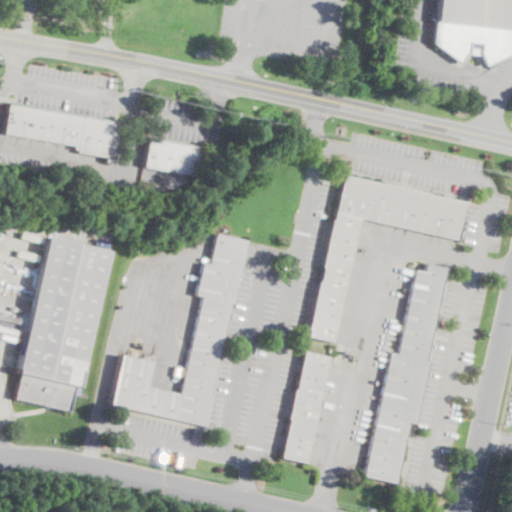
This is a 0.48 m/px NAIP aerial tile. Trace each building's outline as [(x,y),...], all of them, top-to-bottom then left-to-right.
[(511,0),(511,53),(484,65),(479,55),(465,53),(458,63),(431,42),(436,0),(511,0)] [(112,162),(111,163),(103,162),(103,157),(75,152),(75,150),(71,149),(72,146),(72,145),(2,133),(7,104),(118,122),(112,162)] [(196,146),(191,175),(179,173),(142,166),(147,137),(196,146)] [(341,175),(379,183),(380,182),(427,193),(427,194),(465,202),(456,240),(358,218),(331,342),(306,337),(307,330),(306,329),(316,281),(317,282),(321,267),(319,267),(330,220),(331,220),(340,181),(341,175)] [(245,241),(231,304),(228,303),(227,310),(224,324),(220,341),(217,355),(213,372),(210,387),(208,394),(211,394),(204,427),(114,406),(107,405),(119,354),(151,362),(146,387),(178,394),(200,296),(194,295),(199,273),(196,272),(198,266),(200,266),(201,262),(207,264),(213,234),(245,241)] [(79,394),(78,397),(71,395),(68,411),(46,406),(41,405),(10,399),(9,398),(10,396),(16,368),(29,310),(31,297),(32,296),(45,237),(64,241),(106,250),(107,251),(77,387),(80,388),(79,393),(79,394)] [(443,267),(442,276),(438,290),(435,306),(431,323),(428,337),(424,352),(423,360),(426,360),(412,423),(406,422),(405,429),(401,444),(398,460),(394,477),(393,483),(361,476),(362,472),(388,352),(394,354),(413,270),(413,269),(422,271),(424,263),(443,267)] [(327,360),(304,462),(304,464),(279,458),(279,457),(287,420),(286,419),(293,389),(294,390),(303,351),(328,357),(327,360)]
